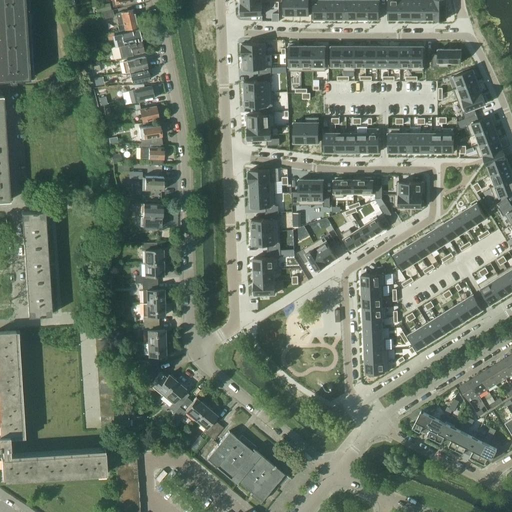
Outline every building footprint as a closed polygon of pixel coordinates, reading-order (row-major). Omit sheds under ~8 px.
[(0,0),(0,78),(9,78),(9,81),(15,81),(15,78),(32,77),(32,65),(28,65),(27,57),(31,57),(31,55),(31,54),(31,52),(27,53),(26,45),(30,44),(30,32),(30,31),(25,31),(25,23),(29,23),(28,11),(28,9),(24,10),(24,2),(28,1),(27,0),(0,0)] [(296,0),(283,0),(284,15),(296,15),(296,0)] [(308,0),(296,0),(296,15),(309,15),(308,0)] [(324,0),(313,0),(313,19),(324,19),(324,0)] [(335,0),(324,0),(324,19),(335,19),(335,0)] [(335,0),(335,19),(346,19),(345,0),(335,0)] [(345,0),(346,19),(357,19),(356,0),(345,0)] [(356,0),(357,19),(368,19),(367,0),(356,0)] [(378,0),(367,0),(368,19),(379,19),(378,0)] [(387,0),(388,19),(400,19),(399,0),(387,0)] [(399,0),(400,19),(411,19),(411,0),(399,0)] [(411,0),(411,19),(423,19),(422,0),(411,0)] [(422,0),(423,19),(434,19),(434,0),(422,0)] [(434,0),(434,19),(446,19),(446,14),(448,14),(448,6),(446,6),(445,0),(434,0)] [(261,2),(241,3),(241,16),(262,15),(261,2)] [(96,13),(110,10),(109,3),(95,7),(96,13)] [(137,26),(133,9),(115,13),(117,25),(118,31),(137,26)] [(102,19),(114,17),(112,10),(101,12),(102,19)] [(141,41),(138,29),(114,35),(113,32),(106,33),(108,41),(114,39),(115,46),(120,45),(141,41)] [(141,41),(120,45),(122,52),(120,53),(121,59),(126,58),(126,56),(143,52),(142,47),(143,45),(142,42),(141,41)] [(265,43),(240,44),(240,50),(242,50),(242,56),(265,55),(265,43)] [(294,44),(288,44),(288,71),(301,71),(301,46),(294,46),(294,44)] [(313,46),(301,46),(301,71),(313,71),(313,46)] [(325,46),(313,46),(313,71),(325,71),(325,46)] [(343,46),(331,46),(331,69),(342,69),(343,69),(343,46)] [(343,69),(342,69),(342,71),(343,71),(354,71),(355,71),(355,66),(354,66),(354,46),(343,46),(343,69)] [(366,46),(354,46),(354,66),(355,66),(366,66),(366,46)] [(377,46),(366,46),(366,66),(376,66),(377,66),(377,46)] [(377,66),(376,66),(376,69),(377,69),(388,69),(388,46),(377,46),(377,66)] [(400,46),(388,46),(388,69),(400,69),(400,46)] [(411,46),(400,46),(400,69),(411,69),(411,46)] [(411,69),(411,71),(423,71),(423,46),(411,46),(411,69)] [(438,54),(431,54),(431,67),(448,67),(448,62),(452,62),(452,64),(459,64),(459,62),(461,62),(461,49),(438,49),(438,54)] [(243,63),(241,63),(241,69),(258,68),(258,74),(271,74),(271,67),(266,67),(265,55),(242,56),(243,63)] [(148,66),(147,61),(145,61),(144,56),(122,61),(124,72),(129,71),(147,67),(148,66)] [(100,71),(99,65),(93,66),(93,67),(89,68),(90,73),(100,71)] [(149,79),(147,67),(129,71),(132,83),(149,79)] [(472,69),(453,76),(458,87),(458,88),(477,81),(472,69)] [(259,81),(242,82),(242,88),(244,87),(244,94),(272,93),(271,74),(258,74),(259,81)] [(458,87),(453,89),(453,90),(458,101),(481,92),(477,81),(458,88),(458,87)] [(134,89),(128,91),(131,103),(154,98),(153,93),(154,91),(153,88),(151,87),(151,86),(144,87),(143,85),(134,86),(134,89)] [(481,92),(458,101),(464,119),(476,114),(474,108),(486,104),(481,92)] [(245,101),(243,101),(243,107),(260,106),(260,112),(273,112),(272,93),(244,94),(245,101)] [(158,118),(155,106),(140,109),(139,104),(134,105),(136,114),(140,114),(142,120),(137,121),(132,121),(133,124),(140,124),(146,123),(146,120),(158,118)] [(118,117),(116,105),(108,107),(109,118),(118,117)] [(274,114),(245,115),(245,121),(247,121),(247,127),(270,126),(270,127),(275,127),(275,126),(274,114)] [(476,114),(464,119),(471,136),(475,134),(494,127),(490,116),(478,120),(476,114)] [(306,117),(305,117),(305,122),(306,122),(306,142),(318,142),(318,117),(306,117)] [(305,122),(293,122),(293,142),(306,142),(306,122),(305,122)] [(162,143),(160,135),(161,135),(162,133),(161,130),(160,129),(159,124),(139,128),(141,139),(143,138),(144,144),(162,143)] [(248,134),(246,134),(246,140),(266,139),(267,145),(279,145),(279,138),(271,139),(270,127),(270,126),(247,127),(248,134)] [(494,127),(475,134),(479,144),(479,145),(498,137),(494,127)] [(368,128),(367,128),(367,133),(368,133),(367,152),(379,152),(379,128),(368,128)] [(399,128),(388,128),(388,152),(399,152),(399,133),(400,133),(400,128),(399,128)] [(442,128),(442,130),(442,152),(454,152),(454,128),(442,128)] [(432,130),(431,130),(431,133),(432,133),(432,152),(442,152),(442,130),(432,130)] [(335,133),(324,133),(324,152),(335,152),(335,133)] [(346,133),(335,133),(335,152),(346,152),(346,133)] [(357,133),(346,133),(346,152),(357,152),(357,133)] [(367,133),(357,133),(357,152),(367,152),(368,133),(367,133)] [(400,133),(399,133),(399,152),(410,152),(410,133),(400,133)] [(421,133),(410,133),(410,152),(421,152),(421,133)] [(431,133),(421,133),(421,152),(432,152),(432,133),(431,133)] [(479,144),(475,146),(479,158),(481,157),(493,152),(495,156),(496,160),(506,156),(504,152),(503,149),(503,148),(502,148),(498,137),(479,145),(479,144)] [(163,147),(162,143),(144,144),(144,147),(139,147),(139,159),(152,159),(152,164),(162,164),(162,159),(163,159),(163,147)] [(493,152),(481,157),(483,161),(484,165),(489,176),(491,176),(491,175),(510,168),(506,157),(506,156),(496,160),(495,156),(493,152)] [(7,165),(0,165),(0,200),(9,200),(7,165)] [(511,173),(510,168),(491,175),(491,176),(495,185),(495,186),(511,179),(511,173)] [(269,169),(249,170),(249,183),(270,182),(270,181),(269,169)] [(165,183),(163,182),(163,177),(144,176),(144,174),(137,174),(136,182),(142,182),(141,189),(162,190),(162,189),(165,187),(165,183)] [(335,180),(334,180),(334,197),(344,197),(344,193),(353,193),(353,180),(341,180),(341,177),(335,178),(335,180)] [(365,180),(353,180),(353,193),(363,193),(363,195),(373,195),(373,180),(371,180),(371,178),(365,178),(365,180)] [(298,192),(292,192),(292,205),(311,205),(311,179),(298,179),(298,192)] [(323,180),(311,179),(311,205),(323,205),(323,207),(330,207),(330,194),(323,194),(323,180)] [(495,185),(490,187),(490,188),(495,199),(511,192),(511,179),(495,186),(495,185)] [(270,182),(249,183),(250,194),(275,193),(275,181),(274,181),(270,181),(270,182)] [(423,182),(396,182),(396,194),(396,195),(421,195),(421,188),(423,188),(423,182)] [(275,193),(250,194),(250,207),(265,206),(266,213),(278,212),(278,206),(276,206),(275,193)] [(396,194),(394,194),(394,195),(394,207),(423,207),(423,201),(421,201),(421,195),(396,195),(396,194)] [(507,198),(496,205),(499,210),(510,203),(507,198)] [(477,202),(467,208),(477,223),(486,217),(477,202)] [(161,218),(161,212),(163,210),(164,207),(162,205),(162,204),(141,203),(140,211),(142,212),(142,216),(140,216),(140,226),(160,226),(160,218),(161,218)] [(384,203),(379,207),(386,218),(391,214),(384,203)] [(511,206),(510,203),(499,210),(503,216),(505,214),(511,224),(511,225),(511,224),(511,206)] [(467,208),(458,214),(467,229),(477,223),(467,208)] [(21,212),(23,247),(46,245),(44,210),(21,212)] [(266,219),(249,220),(249,226),(251,226),(252,232),(279,231),(278,212),(266,213),(266,219)] [(458,214),(449,219),(458,235),(467,229),(458,214)] [(377,217),(360,228),(367,239),(377,232),(378,234),(383,231),(382,229),(384,228),(377,217)] [(449,219),(440,225),(449,240),(458,235),(449,219)] [(440,225),(430,231),(440,246),(449,240),(440,225)] [(349,229),(341,234),(350,249),(352,248),(353,250),(358,247),(357,245),(367,239),(360,228),(352,233),(349,229)] [(252,239),(250,239),(250,245),(267,244),(267,250),(280,250),(279,231),(252,232),(252,239)] [(430,231),(421,237),(431,252),(440,246),(430,231)] [(329,233),(313,242),(326,264),(337,257),(331,247),(336,243),(329,233)] [(421,237),(412,242),(421,257),(431,252),(421,237)] [(156,242),(141,243),(141,250),(144,250),(144,263),(163,262),(162,249),(156,249),(156,242)] [(313,242),(297,252),(304,263),(309,260),(316,270),(326,264),(313,242)] [(412,242),(403,248),(412,263),(421,257),(412,242)] [(46,245),(23,247),(25,280),(39,280),(48,279),(46,245)] [(403,248),(393,254),(403,269),(412,263),(403,248)] [(268,257),(253,258),(253,270),(274,269),(274,270),(279,269),(278,257),(280,257),(280,250),(267,250),(268,257)] [(163,275),(163,262),(144,263),(145,275),(134,275),(135,283),(142,283),(157,283),(157,275),(163,275)] [(274,269),(253,270),(254,282),(274,281),(274,270),(274,269)] [(498,274),(497,274),(509,293),(511,290),(511,277),(507,269),(498,274)] [(496,272),(487,278),(500,298),(509,293),(497,274),(498,274),(497,272),(496,272)] [(385,274),(361,275),(361,286),(383,285),(385,285),(385,274)] [(487,278),(477,284),(490,304),(500,298),(487,278)] [(39,280),(25,280),(28,315),(51,314),(48,279),(39,280)] [(274,281),(254,282),(255,295),(275,294),(274,281)] [(157,283),(142,283),(142,290),(146,290),(146,303),(163,302),(162,294),(163,294),(163,289),(157,289),(157,283)] [(383,285),(361,286),(362,297),(383,296),(383,285)] [(473,294),(463,300),(473,315),(482,309),(473,294)] [(383,296),(362,297),(362,308),(384,307),(384,306),(383,296)] [(463,300),(454,305),(464,321),(473,315),(463,300)] [(163,302),(146,303),(147,315),(143,315),(143,323),(158,323),(158,315),(164,315),(164,310),(163,310),(163,302)] [(454,305),(445,311),(455,326),(464,321),(454,305)] [(384,307),(362,308),(363,318),(382,318),(387,318),(387,317),(386,307),(386,306),(384,306),(384,307)] [(445,311),(436,317),(445,332),(455,326),(445,311)] [(436,317),(427,323),(436,338),(445,332),(436,317)] [(382,318),(363,318),(363,329),(382,328),(382,318)] [(158,323),(143,323),(143,330),(147,330),(148,343),(164,342),(164,334),(165,334),(164,329),(158,329),(158,323)] [(427,323),(418,328),(427,343),(436,338),(427,323)] [(382,328),(363,329),(364,340),(383,339),(382,328)] [(418,328),(408,334),(417,349),(427,343),(418,328)] [(0,447),(1,447),(1,457),(2,479),(106,472),(104,450),(10,456),(9,434),(21,434),(15,330),(0,331),(0,447)] [(383,339),(364,340),(364,351),(386,350),(386,349),(385,339),(385,338),(383,339)] [(164,342),(148,343),(148,359),(140,361),(144,371),(157,365),(154,359),(154,355),(165,355),(165,350),(164,350),(164,342)] [(386,350),(364,351),(365,362),(389,361),(388,350),(388,349),(386,349),(386,350)] [(511,366),(506,357),(497,363),(506,378),(511,373),(511,366)] [(389,361),(365,362),(365,373),(386,372),(389,371),(389,361)] [(497,363),(487,369),(496,384),(506,378),(497,363)] [(175,379),(168,374),(166,377),(159,372),(157,365),(144,371),(147,380),(163,393),(175,379)] [(487,369),(478,374),(487,389),(496,384),(487,369)] [(478,374),(469,380),(478,395),(487,389),(478,374)] [(186,397),(181,393),(185,388),(175,379),(163,393),(173,402),(171,404),(168,407),(174,412),(177,409),(186,397)] [(469,380),(459,386),(469,401),(478,395),(469,380)] [(195,419),(206,406),(196,397),(192,401),(186,397),(177,409),(183,414),(185,411),(195,419)] [(449,408),(451,409),(453,410),(458,401),(454,399),(449,408)] [(217,415),(206,406),(195,419),(205,428),(203,431),(213,439),(223,427),(213,419),(217,415)] [(421,410),(420,412),(416,411),(409,415),(416,419),(412,428),(420,432),(422,430),(424,431),(432,416),(421,410)] [(448,416),(444,414),(441,420),(443,421),(434,439),(442,443),(443,441),(446,442),(454,427),(457,420),(448,416)] [(443,421),(441,420),(432,416),(424,431),(427,433),(426,435),(434,439),(443,421)] [(475,437),(466,433),(470,427),(466,425),(462,431),(464,432),(455,450),(463,454),(465,451),(467,453),(475,437)] [(464,432),(462,431),(454,427),(446,442),(449,443),(447,446),(455,450),(464,432)] [(283,473),(258,452),(253,448),(255,446),(242,435),(237,440),(234,438),(235,436),(228,431),(207,456),(217,464),(216,466),(236,483),(238,481),(261,500),(273,485),(275,484),(283,473)] [(506,453),(488,444),(491,437),(487,435),(484,442),(486,443),(477,461),(485,465),(488,459),(491,460),(492,459),(494,460),(506,453)] [(484,442),(475,437),(467,453),(470,454),(469,457),(477,461),(486,443),(484,442)] [(139,511),(135,449),(136,449),(136,448),(115,450),(119,511),(139,511)]
